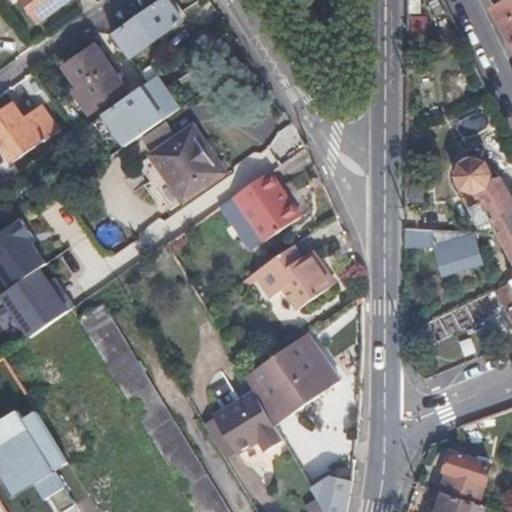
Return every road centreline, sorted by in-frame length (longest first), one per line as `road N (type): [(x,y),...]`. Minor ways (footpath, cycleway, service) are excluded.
road 1 (tertiary): [(384,422),(387,177)]
road 2 (residential): [(233,0),(333,152),(387,177)]
road 3 (tertiary): [(387,177),(387,0)]
road 4 (residential): [(125,0),(0,87)]
road 5 (residential): [(511,379),(403,423),(384,422)]
